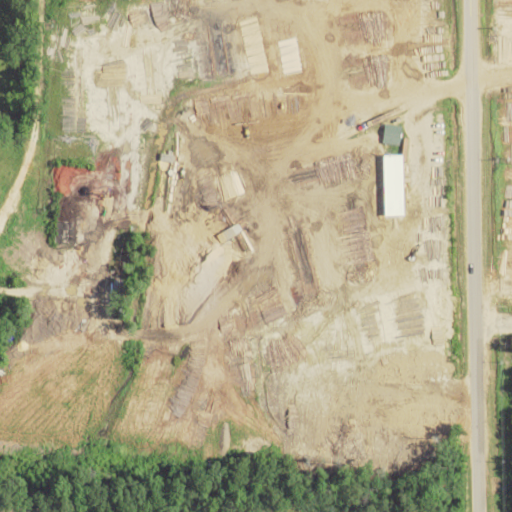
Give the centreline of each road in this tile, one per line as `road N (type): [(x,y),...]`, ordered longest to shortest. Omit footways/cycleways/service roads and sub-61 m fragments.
road 1 (residential): [(468,0),(470,511)]
road 2 (residential): [(112,0),(67,237),(147,414)]
